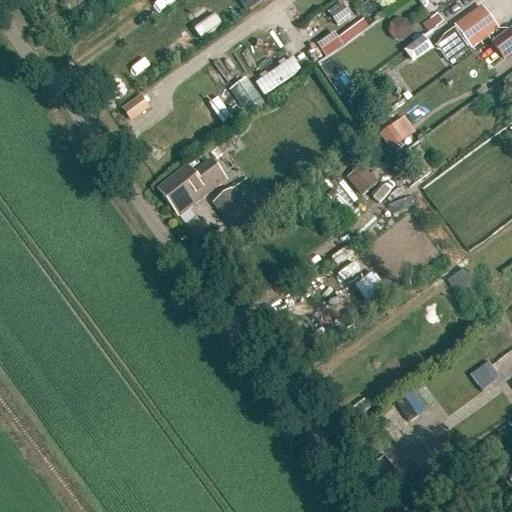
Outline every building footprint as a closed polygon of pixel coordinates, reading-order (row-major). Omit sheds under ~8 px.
[(242,0),(239,3),(246,13),(256,6),(251,0),(242,0)] [(470,51),(498,31),(481,7),(453,27),(470,51)] [(331,29),(346,19),(338,8),(323,18),(329,26),(331,29)] [(427,33),(442,23),(436,15),(422,24),(427,33)] [(333,30),(336,35),(357,22),(354,16),(333,30)] [(213,17),(191,28),(196,37),(217,26),(213,17)] [(314,36),(329,26),(323,18),(308,28),(314,36)] [(386,24),(393,44),(411,37),(403,18),(386,24)] [(361,20),(337,38),(342,46),(367,28),(361,20)] [(511,31),(511,29),(490,45),(503,63),(511,56),(511,31)] [(444,62),(463,48),(451,31),(432,44),(444,62)] [(324,59),(341,47),(331,33),(314,45),(324,59)] [(412,66),(432,52),(422,39),(403,54),(412,66)] [(260,94),(300,73),(293,60),(253,82),(260,94)] [(263,105),(245,79),(228,91),(244,114),(254,107),(256,110),(263,105)] [(140,98),(121,110),(130,124),(149,111),(140,98)] [(378,136),(389,152),(405,141),(394,125),(378,136)] [(412,187),(430,173),(422,162),(411,148),(401,155),(412,170),(403,177),(401,178),(409,189),(412,187)] [(179,218),(226,182),(210,162),(193,175),(188,168),(158,191),(179,218)] [(378,183),(363,165),(347,178),(362,197),(378,183)] [(211,205),(235,237),(254,222),(252,219),(267,208),(247,180),(232,191),(231,190),(211,205)] [(480,294),(463,270),(447,282),(464,306),(480,294)] [(354,284),(362,304),(383,295),(374,275),(354,284)] [(310,354),(302,344),(292,330),(281,338),(299,364),(311,355),(310,354)] [(310,354),(320,346),(313,336),(302,344),(310,354)] [(479,392),(498,380),(487,363),(468,375),(479,392)] [(353,422),(370,410),(364,402),(347,413),(353,422)] [(502,482),(511,475),(511,474),(498,455),(487,463),(502,482)]
